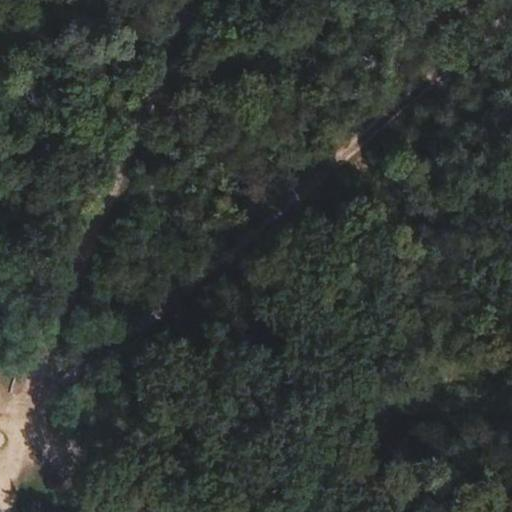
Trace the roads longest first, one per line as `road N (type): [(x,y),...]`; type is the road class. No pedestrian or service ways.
road 1 (track): [(0,438),(511,15)]
road 2 (track): [(0,440),(511,413)]
road 3 (unknown): [(198,0),(0,435)]
